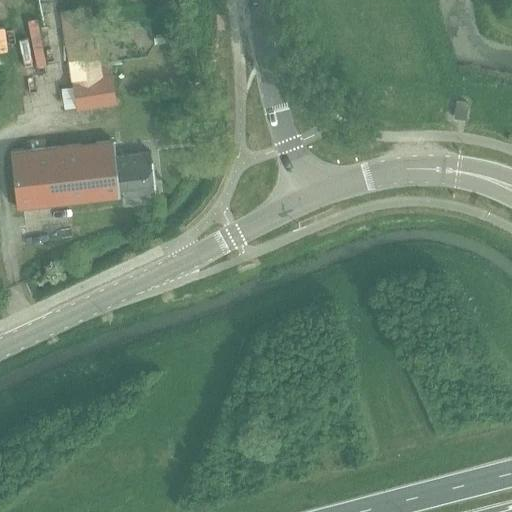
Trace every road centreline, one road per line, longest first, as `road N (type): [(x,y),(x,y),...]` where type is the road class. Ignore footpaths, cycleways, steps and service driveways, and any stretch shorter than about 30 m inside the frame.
road 1 (secondary): [(0,350),(308,197)]
road 2 (secondary): [(511,190),(475,176),(413,170),(308,197)]
road 3 (tertiary): [(308,197),(277,116),(258,0)]
road 4 (trunk): [(511,474),(361,511)]
